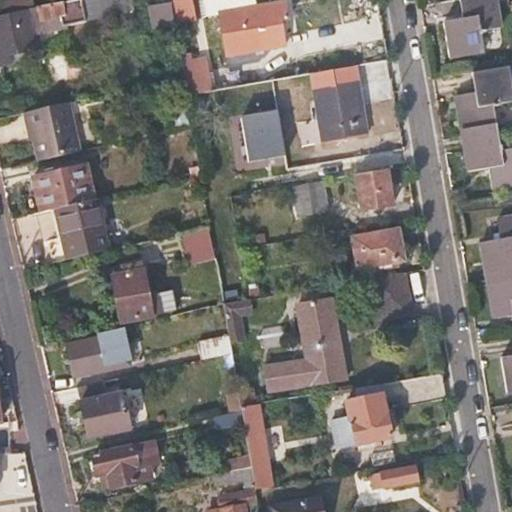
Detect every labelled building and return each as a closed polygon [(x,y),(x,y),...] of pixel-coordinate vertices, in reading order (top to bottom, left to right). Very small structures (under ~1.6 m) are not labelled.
[(0,0),(0,15),(35,8),(32,0),(0,0)] [(130,10),(128,0),(67,0),(35,8),(0,15),(0,63),(17,60),(16,53),(41,47),(36,24),(62,17),(64,25),(130,10)] [(176,26),(171,0),(148,5),(153,32),(176,26)] [(235,0),(220,2),(221,12),(228,54),(284,45),(280,20),(288,18),(284,2),(255,7),(254,0),(235,0)] [(501,28),(496,0),(459,0),(463,20),(444,23),(450,59),(484,54),(481,32),(501,28)] [(218,85),(214,63),(183,68),(185,76),(187,90),(218,85)] [(511,186),(511,148),(501,150),(496,124),(493,105),(511,101),(511,96),(507,67),(472,73),(476,93),(457,96),(463,130),(469,171),(489,168),(493,190),(511,186)] [(357,80),(314,87),(324,142),(367,135),(357,80)] [(85,153),(73,101),(24,113),(28,130),(31,129),(39,164),(85,153)] [(202,177),(197,147),(184,150),(187,166),(179,167),(182,181),(202,177)] [(323,179),(355,174),(353,160),(304,167),(307,182),(323,179)] [(95,200),(87,164),(33,177),(41,212),(52,210),(95,200)] [(395,206),(388,168),(357,173),(362,211),(395,206)] [(328,210),(323,179),(307,182),(294,184),(299,215),(328,210)] [(105,233),(98,200),(95,200),(52,210),(60,243),(105,233)] [(511,214),(498,217),(501,240),(481,243),(488,283),(494,318),(511,315),(511,356),(502,358),(508,393),(511,392),(511,214)] [(216,258),(211,227),(179,235),(186,265),(216,258)] [(400,228),(352,237),(358,268),(405,260),(400,228)] [(122,274),(113,275),(121,322),(164,313),(161,297),(157,298),(155,290),(149,291),(143,261),(121,266),(122,274)] [(412,314),(406,272),(368,279),(375,320),(412,314)] [(332,297),(298,303),(307,357),(263,365),(267,392),(346,378),(332,297)] [(247,340),(243,316),(254,314),(252,299),(224,304),(229,334),(231,343),(247,340)] [(133,361),(125,327),(97,334),(98,338),(67,345),(74,374),(133,361)] [(232,352),(231,343),(229,334),(199,341),(202,358),(232,352)] [(440,378),(387,387),(391,407),(443,398),(440,378)] [(130,429),(121,391),(110,393),(109,385),(79,392),(89,438),(130,429)] [(243,410),(242,406),(240,394),(225,397),(229,413),(243,410)] [(381,394),(345,403),(355,445),(392,436),(381,394)] [(275,486),(261,403),(242,406),(243,410),(245,423),(248,443),(252,466),(256,489),(275,486)] [(245,423),(243,410),(229,413),(215,416),(218,429),(245,423)] [(153,442),(92,455),(96,476),(108,474),(111,488),(152,479),(149,464),(158,462),(153,442)] [(252,466),(248,443),(237,445),(241,469),(252,466)] [(260,511),(256,489),(252,466),(241,469),(219,473),(221,481),(243,477),(245,489),(224,493),(226,505),(205,510),(205,511),(260,511)] [(416,467),(380,473),(382,487),(419,482),(416,467)] [(323,511),(320,496),(269,506),(269,511),(323,511)]
